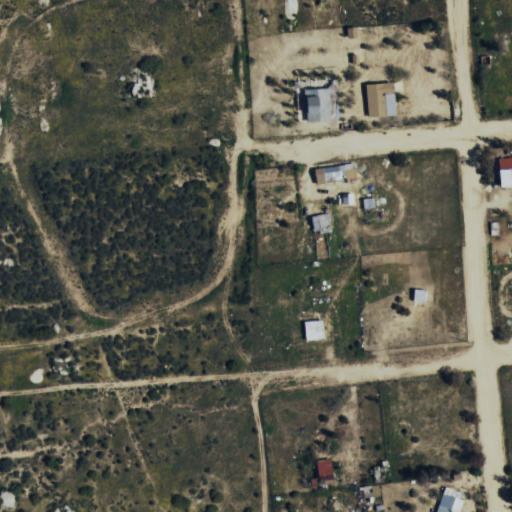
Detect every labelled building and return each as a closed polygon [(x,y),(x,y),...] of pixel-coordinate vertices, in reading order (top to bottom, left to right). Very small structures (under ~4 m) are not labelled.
[(368,117),(397,116),(396,83),(367,84),(368,117)] [(309,122),(332,121),(330,88),(308,89),(309,122)] [(502,187),(511,186),(511,157),(501,158),(502,187)] [(317,182),(356,179),(355,164),(316,167),(317,182)] [(376,208),(375,198),(364,199),(365,209),(376,208)]
